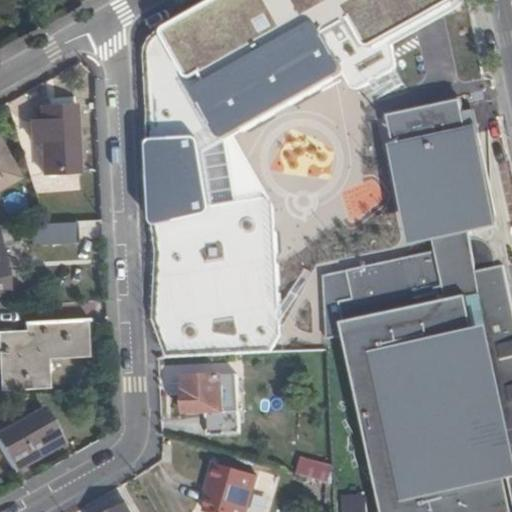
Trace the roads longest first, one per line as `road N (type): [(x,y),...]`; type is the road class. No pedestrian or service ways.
road 1 (residential): [(24,511),(119,458),(135,432),(116,44),(105,21)]
road 2 (unknown): [(511,105),(395,51),(367,58),(364,85),(398,217)]
road 3 (residential): [(105,21),(0,80)]
